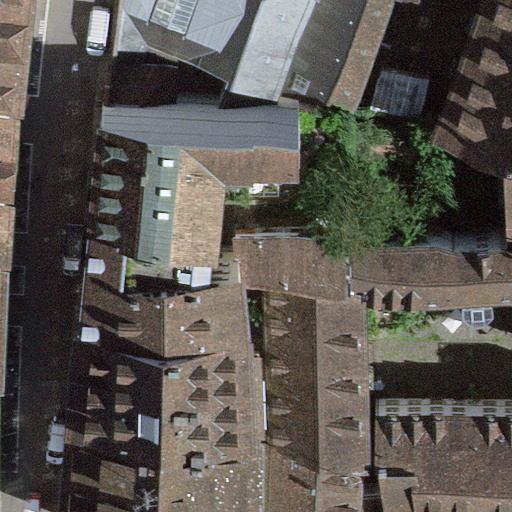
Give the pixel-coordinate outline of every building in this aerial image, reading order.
[(0,0),(0,144),(9,144),(11,121),(24,0),(0,0)] [(219,97),(219,100),(272,100),(306,0),(115,0),(108,58),(106,79),(103,100),(173,100),(173,64),(178,51),(229,68),(219,97)] [(511,0),(306,0),(272,100),(299,102),(347,105),(383,0),(478,0),(438,122),(496,126),(511,125),(511,0)] [(220,137),(298,138),(299,102),(272,100),(219,100),(173,100),(103,100),(96,162),(92,208),(183,217),(212,220),(220,137)] [(511,125),(496,126),(500,220),(511,218),(511,125)] [(236,244),(180,247),(183,217),(92,208),(87,264),(82,310),(244,307),(239,269),(236,244)] [(511,289),(511,218),(500,220),(450,223),(450,227),(348,227),(347,263),(361,264),(361,268),(403,271),(404,296),(431,295),(463,293),(472,301),(485,301),(493,291),(511,289)] [(347,263),(348,227),(348,224),(235,226),(236,244),(239,269),(266,268),(265,264),(347,263)] [(265,264),(266,268),(276,371),(272,411),(270,432),(358,441),(357,444),(364,444),(363,372),(361,268),(361,264),(347,263),(265,264)] [(73,405),(248,412),(244,307),(82,310),(77,363),(74,394),(73,405)] [(511,397),(424,397),(376,397),(375,445),(379,445),(383,478),(355,481),(354,511),(434,503),(511,493),(511,397)] [(63,511),(119,511),(247,505),(248,412),(73,405),(67,471),(63,511)] [(270,432),(270,433),(265,433),(264,444),(269,444),(269,505),(299,507),(354,511),(355,481),(357,444),(358,441),(270,432)]
